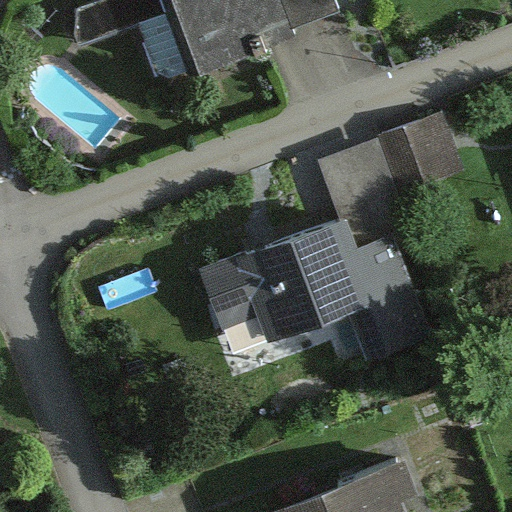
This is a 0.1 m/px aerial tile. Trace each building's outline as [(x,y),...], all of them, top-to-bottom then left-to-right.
[(85,0),(79,2),(91,35),(146,15),(166,68),(194,57),(173,0),(85,0)] [(176,0),(205,73),(351,17),(344,0),(176,0)] [(445,122),(395,141),(416,195),(466,176),(445,122)] [(355,256),(345,230),(212,278),(232,331),(291,310),(301,335),(377,307),(399,366),(451,347),(410,236),(355,256)] [(412,460),(266,511),(265,511),(406,511),(401,497),(423,490),(412,460)]
